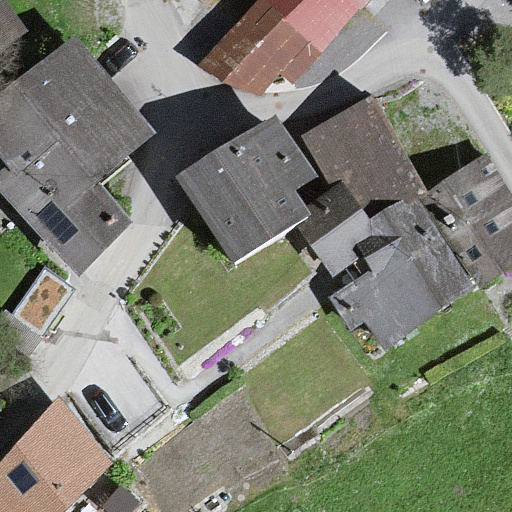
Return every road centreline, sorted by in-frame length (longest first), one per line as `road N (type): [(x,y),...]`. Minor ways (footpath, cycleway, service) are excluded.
road 1 (residential): [(0,437),(65,350),(198,131)]
road 2 (residential): [(198,131),(340,91),(425,53)]
road 3 (residential): [(425,53),(511,190)]
road 4 (residential): [(140,0),(171,92),(198,131)]
